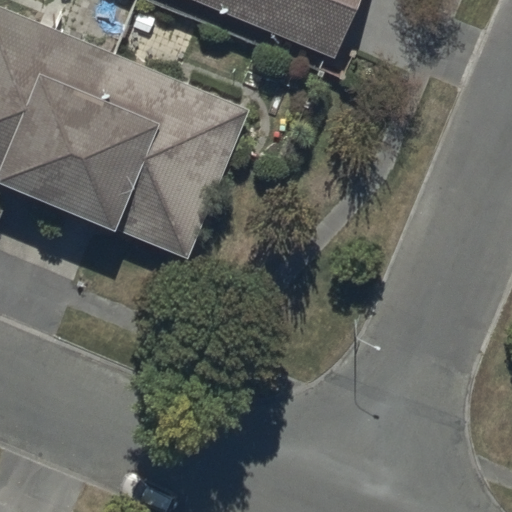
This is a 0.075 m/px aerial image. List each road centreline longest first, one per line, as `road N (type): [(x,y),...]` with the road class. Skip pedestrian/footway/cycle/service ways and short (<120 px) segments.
road 1 (residential): [(361,511),(511,143)]
road 2 (residential): [(0,386),(307,511)]
